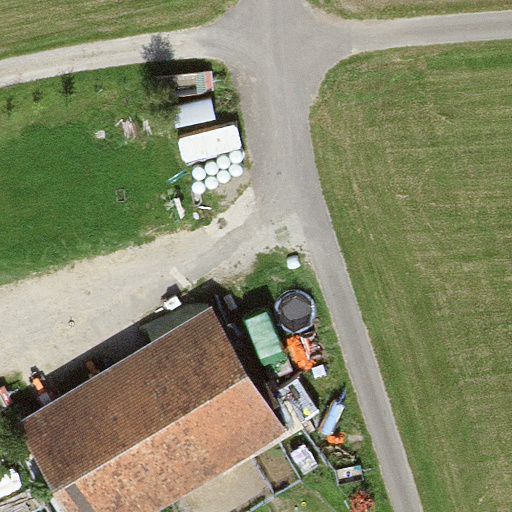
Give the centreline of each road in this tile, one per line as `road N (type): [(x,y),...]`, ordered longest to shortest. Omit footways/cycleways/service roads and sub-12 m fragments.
road 1 (track): [(406,511),(312,218),(276,48)]
road 2 (track): [(0,84),(91,65),(276,48)]
road 3 (track): [(276,48),(511,33)]
